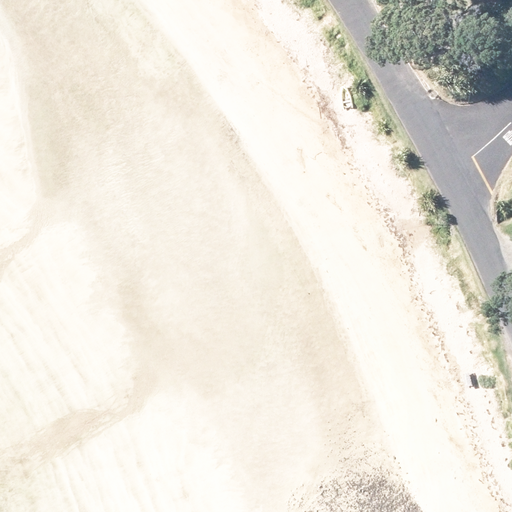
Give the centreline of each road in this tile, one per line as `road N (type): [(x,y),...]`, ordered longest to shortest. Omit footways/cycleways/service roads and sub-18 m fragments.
road 1 (tertiary): [(451,163),(342,0)]
road 2 (tertiary): [(511,313),(451,163)]
